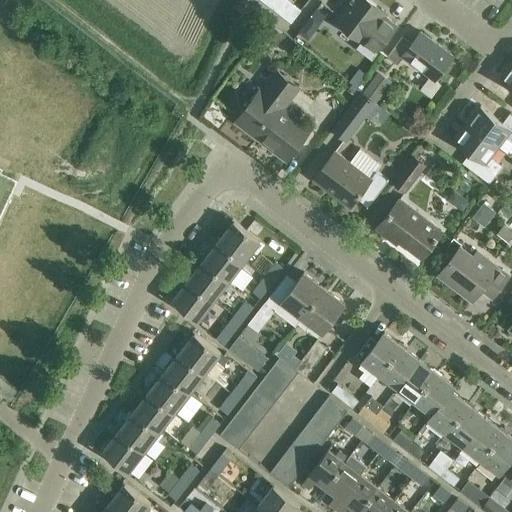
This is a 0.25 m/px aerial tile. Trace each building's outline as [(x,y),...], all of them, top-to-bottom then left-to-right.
[(263,0),(291,22),(300,10),(287,0),(263,0)] [(358,47),(372,57),(397,24),(384,15),(386,12),(370,0),(349,0),(335,19),(363,40),(358,47)] [(434,79),(453,55),(421,31),(412,43),(402,35),(387,56),(397,64),(403,56),(434,79)] [(362,78),(373,64),(363,56),(352,70),(362,78)] [(511,63),(500,79),(511,87),(511,63)] [(367,87),(379,97),(391,80),(379,71),(367,87)] [(310,128),(282,107),(298,87),(278,72),(262,92),(259,90),(236,120),(287,159),(310,128)] [(467,123),(498,146),(505,136),(511,141),(511,114),(509,113),(502,122),(480,105),(467,123)] [(332,129),(346,140),(362,119),(348,108),(332,129)] [(490,156),(498,146),(467,123),(454,140),(476,157),(469,167),(489,182),(502,165),(490,156)] [(335,150),(313,179),(350,207),(372,178),(335,150)] [(393,181),(406,190),(425,165),(412,155),(393,181)] [(477,207),(491,217),(502,199),(488,190),(477,207)] [(392,233),(422,256),(441,231),(399,198),(376,227),(389,237),(392,233)] [(218,240),(244,260),(260,240),(234,220),(218,240)] [(229,279),(244,260),(218,240),(204,259),(229,279)] [(477,251),(473,255),(460,246),(438,274),(472,300),(481,289),(492,297),(509,275),(477,251)] [(215,299),(229,279),(204,259),(189,279),(215,299)] [(264,275),(273,282),(285,268),(276,261),(264,275)] [(248,322),(248,323),(258,331),(275,309),(295,325),(297,322),(324,287),(304,271),(296,281),(286,273),(266,300),(248,322)] [(261,297),(273,282),(264,275),(252,290),(261,297)] [(199,319),(215,299),(189,279),(173,299),(199,319)] [(324,287),(297,322),(306,329),(311,322),(323,331),(345,303),(324,287)] [(234,313),(243,321),(254,306),(244,299),(234,313)] [(231,337),(243,321),(234,313),(215,338),(225,345),(231,337)] [(370,336),(356,355),(362,360),(380,373),(402,344),(384,331),(376,341),(370,336)] [(178,352),(204,372),(220,352),(194,332),(178,352)] [(250,344),(239,336),(228,347),(239,356),(250,344)] [(317,339),(295,368),(298,370),(299,371),(305,375),(327,346),(317,339)] [(398,387),(420,358),(402,344),(380,373),(398,387)] [(189,392),(204,372),(178,352),(163,371),(189,392)] [(273,366),(291,380),(299,371),(295,368),(280,356),(273,366)] [(415,400),(437,371),(420,358),(398,387),(415,400)] [(284,390),(291,380),(273,366),(265,375),(284,390)] [(174,411),(189,392),(163,371),(148,391),(174,411)] [(432,414),(451,389),(455,384),(437,371),(415,400),(432,414)] [(342,372),(336,380),(357,397),(364,390),(342,372)] [(276,399),(284,390),(265,375),(258,384),(276,399)] [(229,392),(239,399),(251,383),(241,376),(229,392)] [(269,409),(276,399),(258,384),(250,394),(269,409)] [(331,392),(352,408),(358,400),(337,384),(331,392)] [(446,431),(468,403),(451,389),(432,414),(429,418),(446,431)] [(159,431),(174,411),(148,391),(133,410),(159,431)] [(228,414),(239,399),(229,392),(218,407),(228,414)] [(262,418),(269,409),(250,394),(243,403),(262,418)] [(322,404),(341,418),(349,409),(330,394),(322,404)] [(254,428),(262,418),(243,403),(236,413),(254,428)] [(464,445),(486,416),(468,403),(446,431),(464,445)] [(334,428),(341,418),(322,404),(315,413),(334,428)] [(371,422),(377,414),(364,404),(358,412),(371,422)] [(144,450),(159,431),(133,410),(118,430),(144,450)] [(247,437),(254,428),(236,413),(228,422),(247,437)] [(327,437),(334,428),(315,413),(308,423),(327,437)] [(377,414),(371,422),(383,432),(390,423),(377,414)] [(200,432),(208,438),(220,423),(213,416),(200,432)] [(481,458),(503,429),(486,416),(464,445),(481,458)] [(362,439),(369,430),(352,417),(345,426),(362,439)] [(239,447),(247,437),(228,422),(221,432),(239,447)] [(319,447),(327,437),(308,423),(300,432),(319,447)] [(511,436),(503,429),(481,458),(499,472),(511,454),(511,436)] [(128,471),(144,450),(118,430),(102,450),(128,471)] [(379,451),(385,442),(369,430),(362,439),(379,451)] [(406,449),(411,441),(399,431),(393,439),(406,449)] [(196,452),(208,438),(200,432),(189,446),(196,452)] [(312,457),(319,447),(300,432),(293,442),(312,457)] [(411,441),(406,449),(418,458),(424,451),(411,441)] [(305,466),(312,457),(293,442),(286,451),(305,466)] [(385,442),(379,451),(389,459),(395,450),(385,442)] [(326,485),(346,460),(329,447),(303,481),(310,486),(316,477),(326,485)] [(211,467),(219,473),(233,454),(225,448),(211,467)] [(179,464),(170,459),(153,450),(146,464),(162,472),(163,470),(173,476),(179,464)] [(297,476),(305,466),(286,451),(278,461),(297,476)] [(441,475),(447,467),(434,458),(428,466),(441,475)] [(410,476),(417,467),(407,459),(400,468),(410,476)] [(336,506),(362,473),(346,460),(326,485),(336,493),(330,501),(336,506)] [(290,485),(297,476),(278,461),(271,470),(290,485)] [(179,477),(188,484),(200,469),(191,462),(179,477)] [(207,489),(219,473),(211,467),(199,483),(207,489)] [(417,467),(410,476),(421,485),(428,475),(417,467)] [(447,467),(441,475),(453,485),(460,477),(447,467)] [(511,467),(497,487),(507,494),(511,487),(511,467)] [(359,510),(378,485),(362,473),(336,506),(342,511),(349,503),(359,510)] [(176,499),(188,484),(179,477),(167,492),(176,499)] [(109,502),(121,511),(143,511),(151,502),(125,482),(109,502)] [(260,504),(270,511),(295,511),(302,504),(275,484),(260,504)] [(433,493),(444,502),(451,493),(440,484),(433,493)] [(382,511),(394,498),(378,485),(359,510),(360,511),(382,511)] [(464,493),(476,503),(482,494),(470,485),(464,493)] [(482,507),(488,511),(511,511),(490,495),(482,507)] [(179,505),(188,511),(211,511),(214,509),(205,502),(200,508),(185,497),(179,505)] [(450,507),(456,511),(462,511),(468,505),(457,497),(450,507)] [(408,511),(410,510),(394,498),(382,511),(408,511)] [(121,511),(109,502),(100,511),(121,511)]
